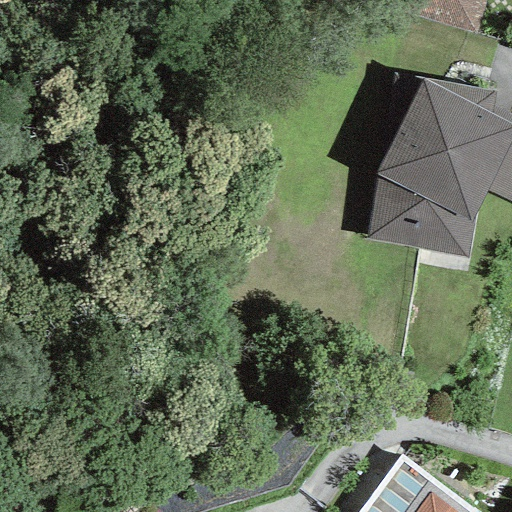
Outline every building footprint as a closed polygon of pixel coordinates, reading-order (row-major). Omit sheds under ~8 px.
[(484,0),(406,0),(402,13),(474,34),(484,0)] [(471,221),(486,190),(511,137),(511,116),(491,107),(495,92),(421,78),(392,73),(363,240),(465,258),(471,221)] [(511,137),(486,190),(511,202),(511,137)] [(476,511),(399,455),(357,511),(476,511)] [(24,511),(29,475),(0,471),(0,511),(24,511)]
